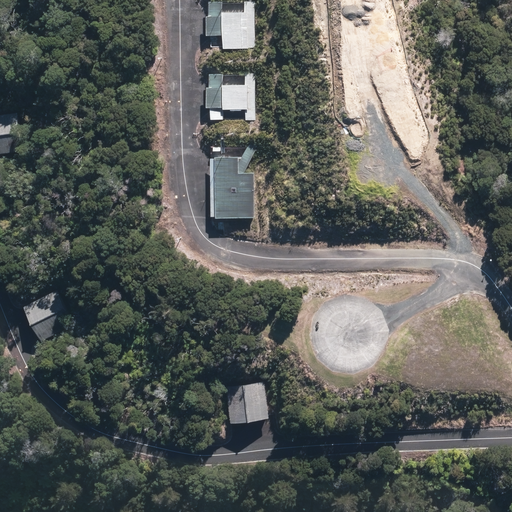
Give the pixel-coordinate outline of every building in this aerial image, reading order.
[(262,8),(215,6),(214,51),(260,53),(262,8)] [(259,79),(213,77),(211,122),(258,124),(259,79)] [(20,115),(0,117),(0,154),(25,151),(20,115)] [(260,151),(211,150),(210,221),(259,222),(260,151)] [(58,295),(29,309),(43,339),(72,325),(58,295)] [(264,384),(228,386),(231,420),(267,417),(264,384)]
